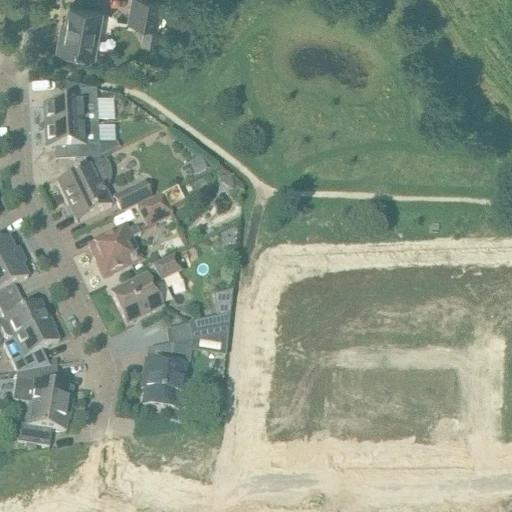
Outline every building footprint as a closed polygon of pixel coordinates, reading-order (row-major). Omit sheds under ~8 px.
[(160,0),(158,0),(131,0),(128,23),(155,28),(160,0)] [(100,12),(69,6),(64,31),(60,31),(56,50),(92,57),(100,12)] [(97,126),(96,91),(71,93),(71,105),(43,106),(44,129),(97,126)] [(97,126),(44,129),(46,151),(74,149),(74,162),(100,160),(100,159),(110,153),(109,146),(99,147),(97,126)] [(110,172),(105,161),(57,185),(76,225),(111,208),(105,194),(106,192),(110,184),(111,181),(111,176),(110,172)] [(200,161),(189,166),(194,178),(205,173),(200,161)] [(143,185),(114,199),(121,215),(150,201),(143,185)] [(148,233),(156,229),(154,227),(172,218),(161,197),(136,209),(148,233)] [(106,239),(88,248),(104,281),(135,265),(127,249),(131,247),(129,242),(140,237),(137,230),(127,232),(125,233),(123,230),(106,239)] [(0,268),(21,258),(20,254),(14,253),(8,240),(0,243),(0,268)] [(182,274),(173,257),(151,269),(154,274),(111,295),(126,327),(162,310),(152,288),(159,284),(160,285),(182,274)] [(23,262),(21,258),(0,268),(0,293),(28,280),(21,267),(23,262)] [(340,258),(340,306),(365,306),(365,258),(340,258)] [(365,258),(365,306),(389,306),(389,258),(365,258)] [(389,258),(389,306),(414,306),(414,258),(389,258)] [(414,258),(414,306),(438,306),(438,258),(414,258)] [(438,258),(438,306),(463,306),(463,258),(438,258)] [(476,263),(476,296),(500,296),(500,291),(510,291),(510,292),(511,291),(511,259),(510,259),(510,269),(495,269),(495,263),(476,263)] [(290,297),(290,298),(291,298),(291,317),(323,317),(323,298),(325,298),(325,297),(323,297),(323,289),(325,289),(325,288),(323,288),(323,283),(325,283),(325,282),(323,282),(323,274),(325,274),(325,273),(323,273),(323,269),(291,269),(291,286),(290,286),(290,287),(292,287),(292,297),(290,297)] [(231,306),(232,294),(232,293),(223,295),(225,307),(231,306)] [(21,302),(0,312),(0,313),(3,320),(2,321),(4,324),(1,325),(0,328),(0,332),(4,339),(10,341),(11,341),(49,323),(39,303),(25,310),(21,302)] [(228,335),(229,317),(189,325),(192,343),(193,343),(227,336),(228,335)] [(11,342),(2,346),(16,376),(56,369),(55,368),(49,369),(41,352),(59,343),(49,323),(11,341),(11,342)] [(332,325),(332,337),(341,337),(341,325),(332,325)] [(374,333),(365,334),(365,346),(374,346),(374,333)] [(468,333),(458,334),(458,345),(468,345),(468,333)] [(413,336),(404,336),(404,346),(413,346),(413,336)] [(413,336),(413,346),(423,345),(423,336),(413,336)] [(193,343),(192,343),(173,347),(170,366),(145,363),(142,382),(146,383),(142,408),(178,414),(178,413),(181,412),(184,410),(187,407),(189,403),(190,398),(190,394),(189,391),(188,388),(182,383),(185,369),(189,366),(193,343)] [(276,346),(276,363),(309,363),(309,346),(276,346)] [(250,352),(250,363),(263,363),(263,352),(250,352)] [(56,369),(16,376),(12,403),(30,405),(69,412),(72,390),(55,387),(57,375),(56,369)] [(253,384),(253,428),(267,428),(267,440),(291,440),(291,400),(273,400),(273,384),(253,384)] [(291,400),(291,440),(315,440),(315,428),(330,428),(330,384),(309,384),(309,400),(291,400)] [(451,404),(451,390),(442,390),(442,404),(451,404)] [(69,412),(30,405),(26,428),(20,427),(17,444),(49,449),(52,432),(65,434),(69,412)] [(336,412),(336,454),(358,454),(358,412),(336,412)] [(358,412),(358,454),(359,454),(380,454),(380,413),(359,413),(359,412),(358,412)] [(380,413),(380,454),(402,454),(402,413),(380,413)] [(402,413),(402,454),(423,454),(423,413),(402,413)] [(423,413),(423,454),(446,454),(446,413),(423,413)] [(127,439),(123,464),(135,465),(135,469),(150,471),(150,468),(163,470),(166,451),(181,454),(185,433),(140,426),(138,441),(127,439)]
